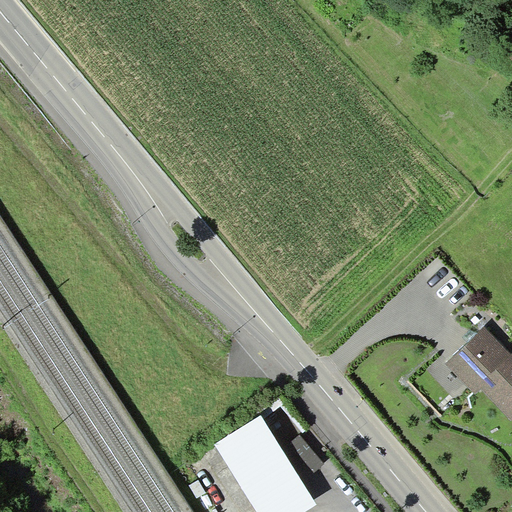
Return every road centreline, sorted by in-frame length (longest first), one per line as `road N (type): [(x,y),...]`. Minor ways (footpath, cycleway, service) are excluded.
road 1 (tertiary): [(0,13),(423,511)]
road 2 (track): [(296,360),(219,371),(193,353),(0,119)]
